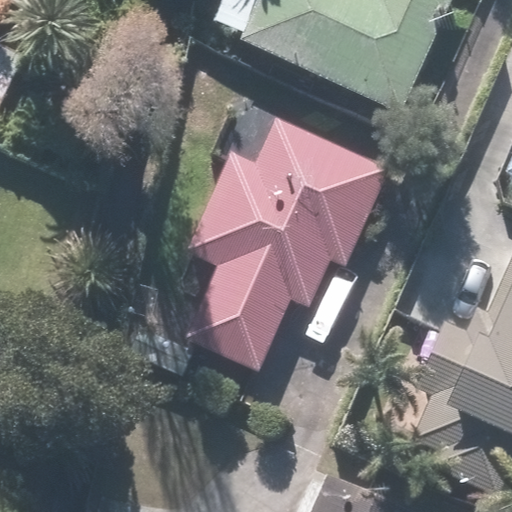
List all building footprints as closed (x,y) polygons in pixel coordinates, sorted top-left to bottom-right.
[(217,0),(209,20),(411,110),(460,0),(217,0)] [(26,55),(0,46),(0,126),(2,127),(26,55)] [(391,169),(218,94),(180,180),(219,197),(196,250),(226,263),(194,337),(261,366),(290,301),(313,312),(335,262),(348,268),(391,169)] [(511,270),(496,310),(481,304),(469,333),(450,325),(421,395),(461,412),(436,472),(470,486),(473,479),(505,492),(511,476),(511,270)] [(398,511),(326,482),(314,511),(398,511)]
